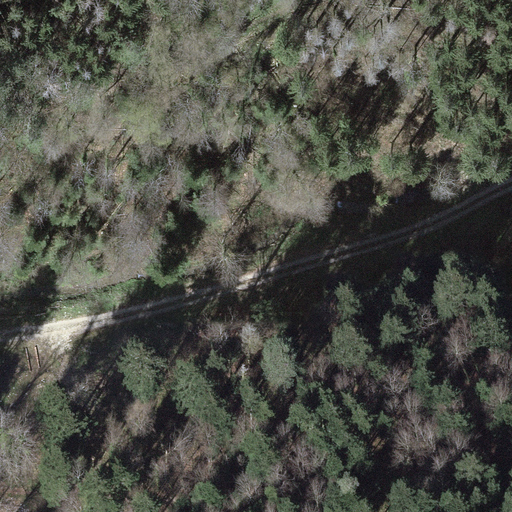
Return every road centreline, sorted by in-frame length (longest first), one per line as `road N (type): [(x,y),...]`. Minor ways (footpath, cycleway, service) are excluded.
road 1 (track): [(511,186),(336,260),(73,330),(0,336)]
road 2 (track): [(318,0),(0,117)]
